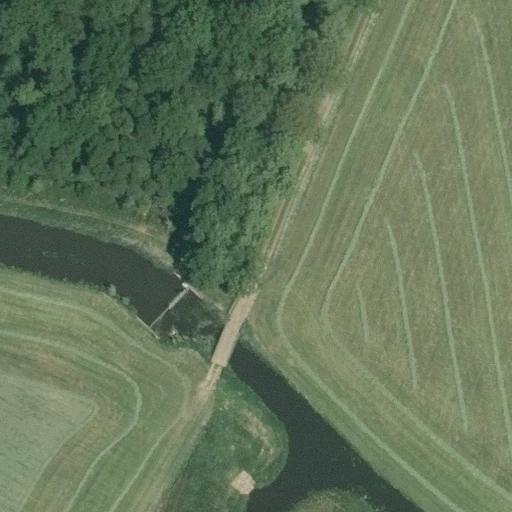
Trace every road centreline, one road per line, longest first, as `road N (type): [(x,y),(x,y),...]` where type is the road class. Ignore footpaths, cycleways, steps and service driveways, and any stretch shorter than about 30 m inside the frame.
road 1 (track): [(370,0),(241,306)]
road 2 (track): [(241,306),(187,430),(139,511)]
